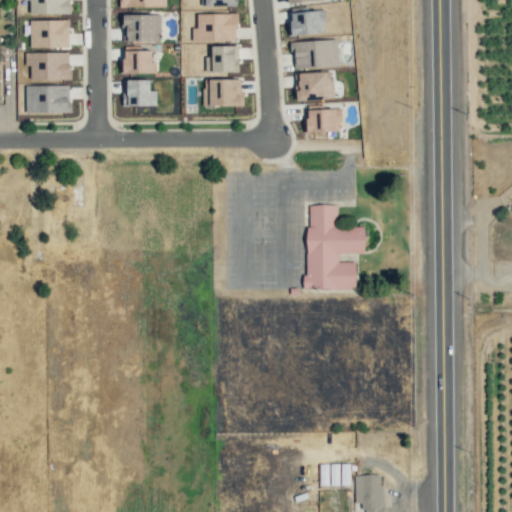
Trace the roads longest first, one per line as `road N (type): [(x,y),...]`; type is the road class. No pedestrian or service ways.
road 1 (secondary): [(447,511),(441,0)]
road 2 (residential): [(0,142),(269,139),(261,0)]
road 3 (residential): [(94,141),(94,0)]
